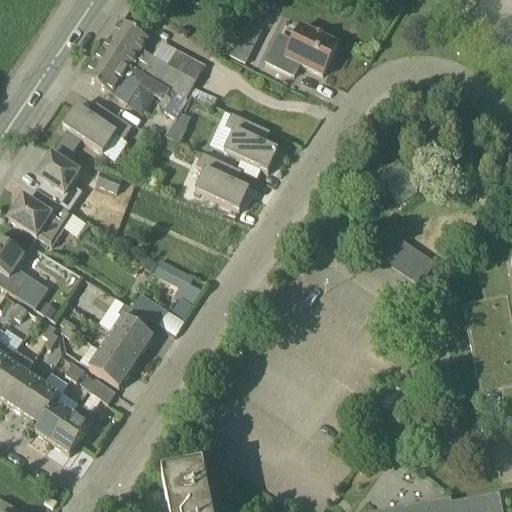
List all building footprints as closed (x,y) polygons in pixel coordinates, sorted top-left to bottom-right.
[(148,43),(123,26),(122,26),(104,52),(143,78),(165,88),(164,90),(187,103),(200,79),(204,70),(161,47),(153,60),(142,53),(148,43)] [(278,43),(266,67),(294,81),(300,69),(323,80),(338,49),(301,31),(292,50),(278,43)] [(165,88),(143,78),(104,52),(84,81),(111,99),(126,109),(140,89),(157,100),(164,90),(165,88)] [(77,111),(63,132),(68,135),(82,144),(103,159),(116,139),(124,144),(132,133),(101,112),(93,123),(77,111)] [(224,157),(268,177),(278,155),(260,146),(265,134),(231,119),(225,132),(234,136),(224,157)] [(186,133),(175,129),(166,141),(180,147),(186,133)] [(68,135),(55,155),(71,161),(82,144),(68,135)] [(195,196),(239,216),(250,194),(231,186),(237,174),(203,158),(197,171),(205,175),(195,196)] [(69,217),(82,197),(71,190),(79,178),(51,160),(36,182),(43,187),(37,197),(58,211),(69,217)] [(380,173),(395,206),(416,196),(402,163),(380,173)] [(94,189),(115,198),(122,184),(100,175),(94,189)] [(350,194),(341,207),(372,227),(381,213),(350,194)] [(73,219),(69,217),(58,211),(37,197),(30,206),(24,202),(9,225),(37,243),(37,242),(52,252),(73,219)] [(381,261),(388,265),(401,245),(394,241),(381,261)] [(0,244),(0,276),(1,277),(0,278),(0,290),(36,314),(49,295),(16,273),(25,261),(11,252),(0,244)] [(511,511),(511,247),(474,255),(484,307),(463,311),(480,399),(501,395),(507,424),(511,423),(511,511),(502,511),(500,498),(452,507),(451,503),(402,511),(210,511),(204,475),(162,483),(162,484),(167,511),(511,511)] [(160,264),(152,280),(178,292),(175,298),(193,306),(198,295),(190,291),(194,281),(160,264)] [(141,300),(132,314),(149,324),(148,325),(158,331),(168,317),(141,300)] [(45,307),(40,315),(50,322),(56,314),(45,307)] [(15,323),(22,312),(17,308),(10,319),(15,323)] [(149,324),(132,314),(125,309),(119,319),(124,322),(112,339),(142,359),(154,342),(142,334),(148,325),(149,324)] [(22,312),(15,323),(20,327),(28,315),(22,312)] [(72,337),(72,336),(75,331),(64,324),(61,329),(65,332),(72,337)] [(43,341),(48,345),(53,338),(53,339),(56,334),(50,330),(43,341)] [(65,332),(61,338),(72,345),(76,339),(72,336),(72,337),(65,332)] [(48,345),(45,349),(51,353),(58,342),(53,339),(53,338),(48,345)] [(101,356),(131,376),(142,359),(112,339),(101,356)] [(0,382),(10,367),(9,367),(16,356),(0,344),(0,382)] [(0,403),(6,408),(26,378),(27,379),(34,367),(17,356),(10,367),(0,382),(0,403)] [(131,376),(101,356),(89,373),(119,393),(131,376)] [(71,384),(78,373),(73,369),(66,380),(71,384)] [(78,373),(71,384),(77,387),(84,376),(78,373)] [(23,419),(43,390),(27,379),(26,378),(6,408),(23,419)] [(93,400),(108,410),(116,398),(96,384),(88,395),(94,399),(93,400)] [(60,401),(43,390),(23,419),(39,430),(40,431),(56,407),(60,401)] [(72,418),(56,407),(40,431),(39,430),(35,437),(52,449),(72,418)] [(70,460),(90,430),(94,424),(92,418),(83,412),(76,413),(73,419),(72,418),(52,449),(70,460)]
